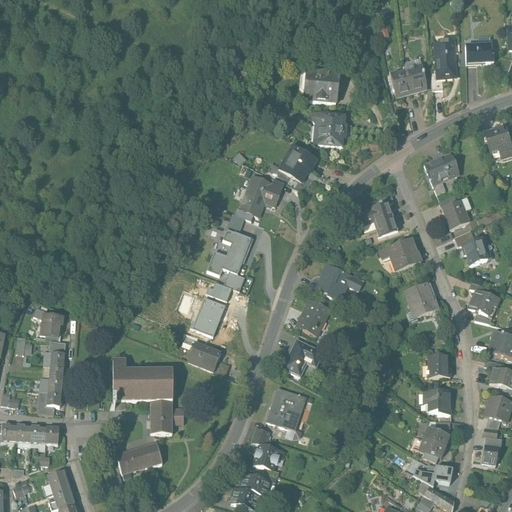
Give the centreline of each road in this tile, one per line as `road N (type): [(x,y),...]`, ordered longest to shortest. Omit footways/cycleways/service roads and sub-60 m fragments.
road 1 (tertiary): [(180,511),(227,468),(319,224),(341,191),(395,151)]
road 2 (residential): [(395,151),(455,310),(465,360),(468,420),(456,510)]
road 3 (tertiary): [(395,151),(511,94)]
